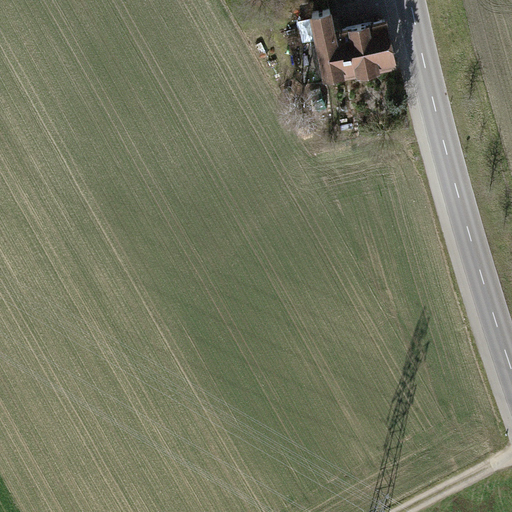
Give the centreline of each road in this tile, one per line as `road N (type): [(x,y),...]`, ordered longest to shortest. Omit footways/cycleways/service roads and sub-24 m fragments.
road 1 (tertiary): [(511,365),(410,0)]
road 2 (track): [(511,454),(400,511)]
